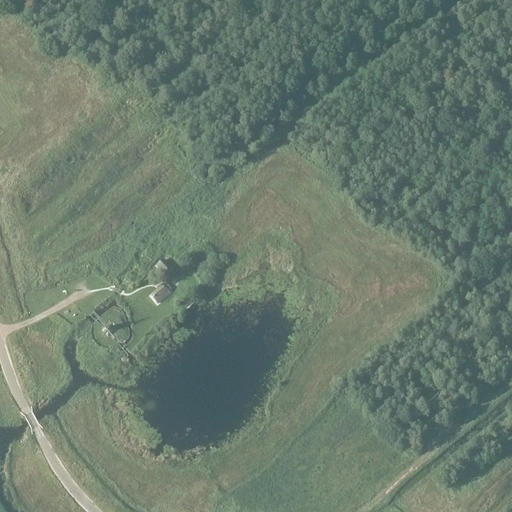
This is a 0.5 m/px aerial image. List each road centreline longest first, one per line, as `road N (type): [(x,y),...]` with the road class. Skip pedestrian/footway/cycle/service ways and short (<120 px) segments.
road 1 (track): [(357,511),(511,384)]
road 2 (tertiary): [(93,511),(47,452),(0,348)]
